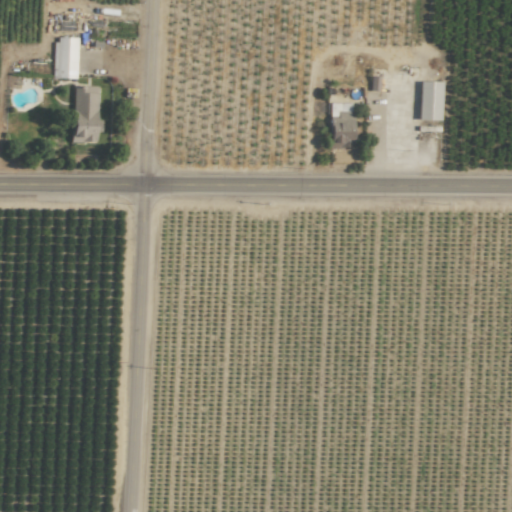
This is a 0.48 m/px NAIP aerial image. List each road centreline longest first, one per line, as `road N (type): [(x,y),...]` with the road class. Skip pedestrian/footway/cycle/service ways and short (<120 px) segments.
road 1 (residential): [(151,0),(126,511)]
road 2 (tertiary): [(0,184),(511,187)]
